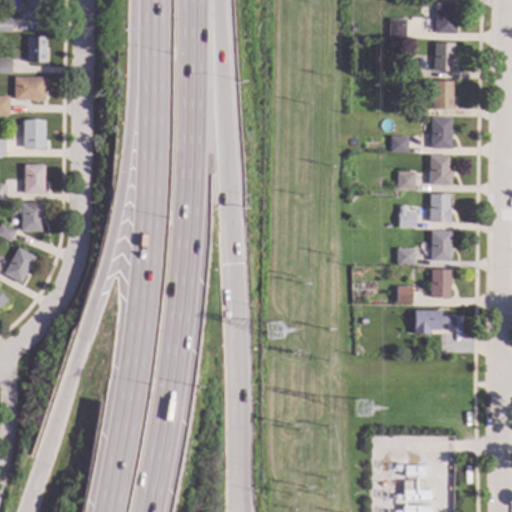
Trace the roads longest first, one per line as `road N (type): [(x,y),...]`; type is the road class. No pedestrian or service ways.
road 1 (motorway): [(142,511),(185,235),(188,0)]
road 2 (residential): [(506,0),(499,511)]
road 3 (residential): [(83,0),(82,220),(45,326),(5,359),(0,469)]
road 4 (motorway): [(149,52),(109,235),(26,511)]
road 5 (motorway): [(149,52),(135,327),(104,511)]
road 6 (motorway): [(227,264),(215,0)]
road 7 (motorway): [(234,511),(227,264)]
